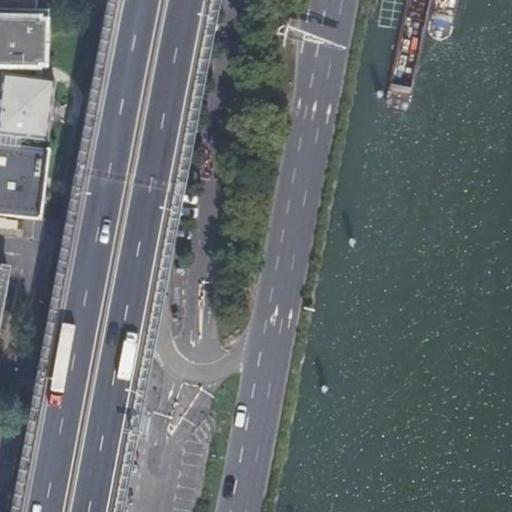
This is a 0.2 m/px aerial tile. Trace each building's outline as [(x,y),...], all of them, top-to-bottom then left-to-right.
[(31,0),(0,0),(0,65),(30,66),(36,67),(42,67),(42,54),(39,54),(33,54),(34,31),(39,31),(42,31),(43,8),(31,8),(31,0)] [(0,75),(0,74),(30,78),(30,66),(0,65),(0,75)] [(0,143),(16,145),(17,136),(45,140),(53,80),(35,78),(30,78),(0,74),(0,75),(0,143)] [(0,213),(38,217),(44,150),(16,145),(0,143),(0,213)] [(0,219),(0,227),(16,228),(16,218),(5,218),(4,220),(0,219)] [(0,326),(9,273),(3,265),(0,263),(0,326)]
